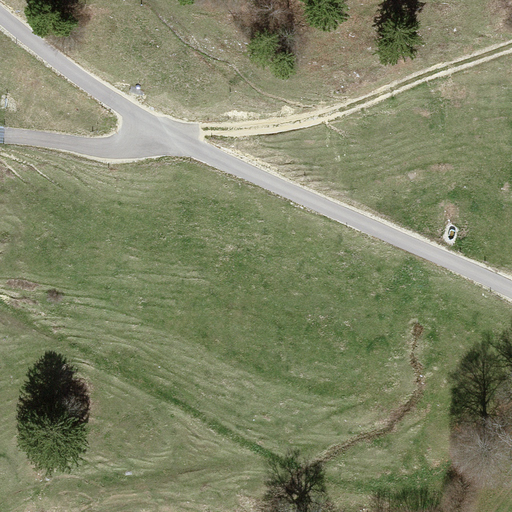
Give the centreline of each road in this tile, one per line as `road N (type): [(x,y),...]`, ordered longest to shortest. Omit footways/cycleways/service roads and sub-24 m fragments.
road 1 (unclassified): [(511,290),(160,130)]
road 2 (track): [(511,43),(305,117),(160,130)]
road 3 (unclassified): [(160,130),(0,13)]
road 4 (unclassified): [(0,135),(107,148),(160,130)]
